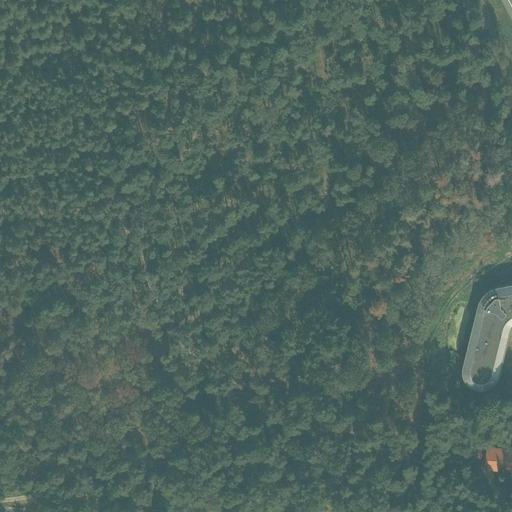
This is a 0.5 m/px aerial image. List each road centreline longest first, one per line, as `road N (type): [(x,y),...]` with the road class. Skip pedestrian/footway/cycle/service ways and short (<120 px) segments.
road 1 (track): [(144,260),(116,214),(0,224)]
road 2 (track): [(206,73),(190,63),(80,68)]
